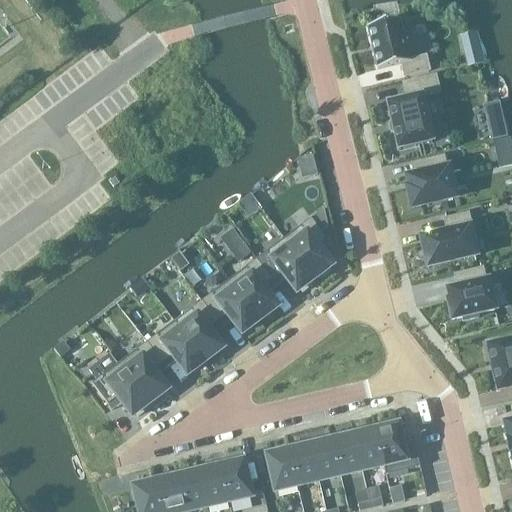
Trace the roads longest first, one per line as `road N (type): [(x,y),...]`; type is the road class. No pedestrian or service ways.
road 1 (residential): [(371,296),(235,389),(224,414),(233,420),(427,379)]
road 2 (residential): [(371,296),(304,0)]
road 3 (residential): [(470,511),(445,402),(427,379)]
